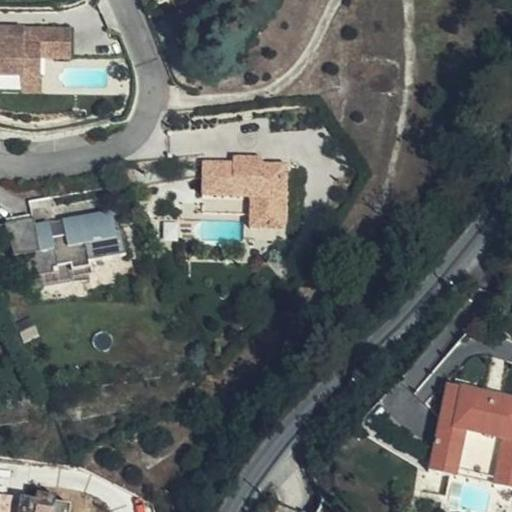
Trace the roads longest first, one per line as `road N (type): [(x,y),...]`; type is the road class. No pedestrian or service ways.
road 1 (residential): [(231,511),(264,456),(444,277),(511,192)]
road 2 (residential): [(0,166),(70,161),(134,136),(151,93),(121,0)]
